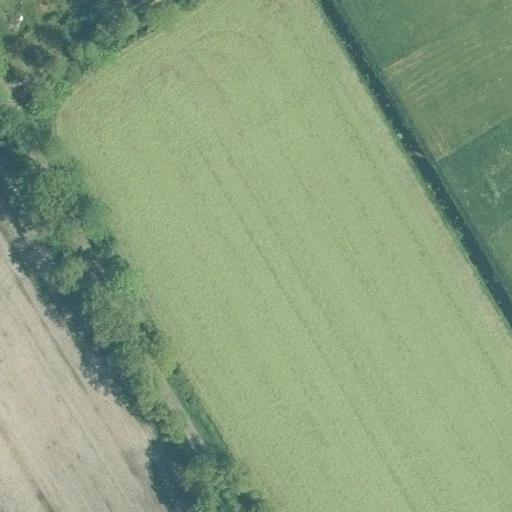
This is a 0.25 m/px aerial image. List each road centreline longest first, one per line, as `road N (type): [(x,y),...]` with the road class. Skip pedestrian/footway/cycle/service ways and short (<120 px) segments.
road 1 (unclassified): [(234,511),(0,110)]
road 2 (track): [(160,0),(0,111)]
